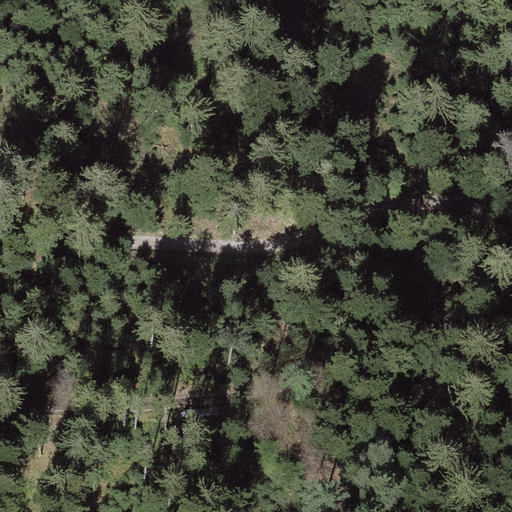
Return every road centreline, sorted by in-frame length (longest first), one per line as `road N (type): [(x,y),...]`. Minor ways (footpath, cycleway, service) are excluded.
road 1 (track): [(0,399),(141,406),(268,391),(511,295)]
road 2 (track): [(0,237),(249,236),(511,193)]
